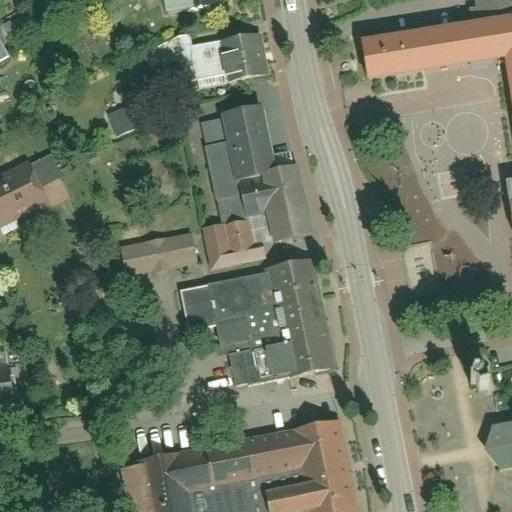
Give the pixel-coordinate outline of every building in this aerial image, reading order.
[(184,0),(187,17),(227,10),(225,0),(184,0)] [(511,0),(479,0),(482,22),(511,17),(511,0)] [(511,17),(482,22),(371,41),(377,83),(511,62),(511,17)] [(0,63),(14,56),(0,30),(0,63)] [(233,81),(272,74),(265,35),(226,42),(233,81)] [(233,81),(226,42),(195,48),(202,86),(233,81)] [(266,176),(284,172),(271,106),(228,115),(234,142),(242,181),(266,176)] [(122,137),(141,129),(132,107),(112,115),(122,137)] [(242,181),(234,142),(211,147),(222,200),(245,195),(242,181)] [(36,168),(45,187),(66,177),(57,158),(36,168)] [(32,162),(0,177),(0,226),(2,231),(54,206),(45,187),(36,168),(32,162)] [(268,245),(320,235),(306,167),(284,172),(266,176),(270,195),(249,199),(254,221),(259,247),(268,245)] [(259,247),(254,221),(208,230),(216,272),(271,260),(268,245),(259,247)] [(202,262),(196,234),(125,248),(131,277),(202,262)] [(278,388),(346,374),(324,263),(184,290),(195,342),(266,329),(278,388)] [(13,366),(0,367),(0,411),(18,409),(13,366)] [(359,511),(339,420),(138,459),(139,463),(121,467),(129,511),(195,511),(191,491),(302,468),(305,483),(267,490),(271,511),(295,511),(312,508),(313,511),(359,511)] [(493,432),(485,454),(500,471),(500,473),(511,471),(511,425),(492,430),(493,432)]
